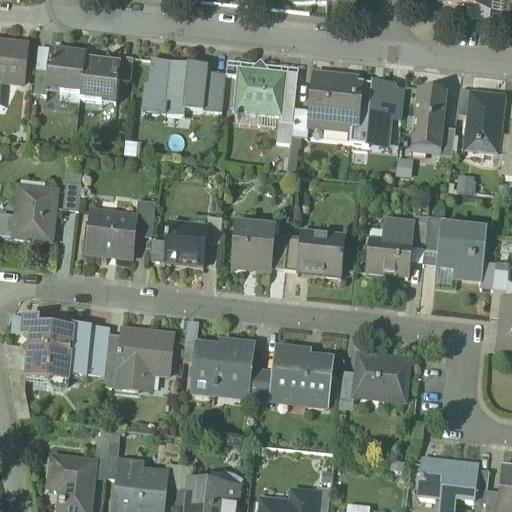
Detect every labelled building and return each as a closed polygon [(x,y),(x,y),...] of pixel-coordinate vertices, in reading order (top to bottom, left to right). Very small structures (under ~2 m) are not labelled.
[(491,0),(437,0),(437,6),(468,9),(490,12),(491,0)] [(490,12),(468,9),(466,21),(489,24),(490,12)] [(26,51),(0,48),(0,87),(22,90),(26,51)] [(50,54),(38,53),(36,76),(47,77),(50,54)] [(85,58),(50,54),(47,77),(45,97),(47,97),(81,101),(85,63),(85,58)] [(133,64),(119,62),(118,67),(120,67),(118,85),(130,87),(133,64)] [(118,67),(85,63),(81,101),(80,106),(115,110),(118,85),(120,67),(118,67)] [(207,71),(188,69),(187,70),(151,65),(148,92),(144,92),(141,118),(184,123),(185,115),(202,117),(207,78),(207,71)] [(285,80),(239,75),(234,116),(279,121),(280,121),(283,101),(285,80)] [(47,77),(36,76),(33,100),(47,102),(47,97),(45,97),(47,77)] [(298,79),(285,77),(285,80),(283,101),(296,103),(298,79)] [(225,80),(207,78),(204,105),(223,107),(225,80)] [(351,87),(312,82),(308,116),(307,128),(308,128),(347,133),(351,87)] [(374,90),(351,87),(347,133),(350,133),(349,148),(368,150),(374,90)] [(448,97),(417,94),(411,152),(440,155),(441,155),(444,133),(448,97)] [(472,96),(459,94),(457,118),(470,120),(472,100),(472,96)] [(503,103),(472,100),(470,120),(467,145),(476,147),(476,148),(479,148),(479,156),(497,158),(499,140),(503,103)] [(296,103),(283,101),(280,121),(279,121),(279,127),(293,128),(294,114),(296,103)] [(223,107),(204,105),(202,116),(221,118),(223,107)] [(308,116),(294,114),(293,128),(291,142),(307,144),(308,128),(307,128),(308,116)] [(279,127),(278,127),(276,148),(290,149),(291,142),(293,128),(279,127)] [(455,134),(444,133),(441,155),(440,155),(439,161),(452,162),(455,134)] [(509,141),(499,140),(497,158),(507,159),(509,141)] [(279,175),(295,177),(296,164),(281,162),(279,175)] [(398,162),(396,179),(411,181),(413,163),(398,162)] [(81,190),(65,189),(62,216),(78,218),(81,190)] [(56,198),(19,194),(14,243),(51,247),(56,198)] [(155,208),(137,206),(135,222),(136,223),(134,242),(151,244),(155,208)] [(135,222),(90,217),(85,259),(131,264),(134,242),(136,223),(135,222)] [(222,224),(206,222),(204,238),(206,239),(205,248),(219,249),(222,224)] [(427,223),(414,222),(413,229),(426,230),(427,223)] [(236,225),(235,227),(230,275),(270,279),(271,274),(274,246),(274,240),(249,238),(250,229),(250,227),(249,226),(247,224),(244,223),(241,223),(238,224),(236,225)] [(442,224),(427,223),(426,230),(424,256),(424,257),(437,259),(441,230),(441,229),(442,224)] [(413,230),(385,227),(383,248),(411,251),(413,230)] [(189,231),(168,229),(167,242),(165,242),(165,246),(165,247),(166,248),(164,267),(164,268),(203,272),(205,248),(206,239),(204,238),(189,237),(189,231)] [(426,230),(413,229),(413,230),(411,251),(412,251),(412,255),(424,256),(426,230)] [(441,229),(441,230),(437,264),(436,273),(436,274),(453,276),(452,282),(481,285),(483,268),(487,235),(441,229)] [(325,244),(301,242),(297,277),(297,280),(340,285),(345,240),(326,238),(325,244)] [(301,243),(288,242),(288,248),(285,275),(297,277),(301,243)] [(165,246),(151,245),(149,265),(164,267),(166,248),(165,247),(165,246)] [(288,248),(274,246),(271,274),(285,275),(288,248)] [(383,248),(369,246),(365,278),(409,283),(410,270),(412,255),(412,251),(411,251),(383,248)] [(424,256),(412,255),(410,270),(422,272),(423,262),(424,257),(424,256)] [(437,264),(423,262),(422,272),(436,273),(437,264)] [(483,268),(481,285),(480,294),(492,296),(495,269),(483,268)] [(506,297),(492,296),(489,324),(501,325),(503,304),(505,305),(506,297)] [(511,305),(505,305),(503,304),(501,325),(497,358),(499,358),(500,357),(511,358),(511,305)] [(91,332),(71,330),(71,336),(35,332),(33,352),(28,352),(26,378),(69,383),(70,375),(87,376),(88,365),(91,338),(91,332)] [(109,340),(91,338),(88,365),(106,367),(109,340)] [(146,342),(121,339),(117,370),(115,394),(138,397),(140,378),(169,381),(173,341),(146,338),(146,342)] [(121,341),(109,340),(106,367),(106,369),(117,370),(121,341)] [(196,350),(185,348),(183,367),(194,369),(196,350)] [(233,354),(196,350),(194,369),(191,399),(245,405),(246,395),(248,396),(250,375),(253,350),(234,348),(233,354)] [(296,354),(277,352),(274,378),(272,398),(304,402),(303,412),(326,414),(332,364),(295,360),(296,354)] [(408,367),(358,361),(356,379),(354,402),(404,407),(408,367)] [(117,370),(106,369),(103,393),(115,394),(117,370)] [(262,377),(250,375),(248,396),(246,395),(245,405),(259,407),(262,377)] [(274,378),(262,377),(259,407),(271,408),(272,398),(274,378)] [(356,379),(342,378),(339,407),(353,409),(354,402),(356,379)] [(424,429),(413,428),(412,443),(422,444),(424,429)] [(110,444),(97,443),(94,468),(93,485),(106,486),(110,444)] [(94,468),(51,463),(47,494),(60,496),(58,511),(90,511),(92,496),(91,496),(93,485),(94,468)] [(477,471),(421,465),(417,503),(473,509),(476,481),(477,471)] [(142,469),(120,467),(114,511),(163,511),(165,494),(166,481),(164,481),(141,479),(142,469)] [(180,471),(166,470),(164,481),(166,481),(165,494),(177,495),(180,471)] [(192,473),(180,471),(177,495),(175,511),(186,511),(189,488),(191,488),(192,473)] [(511,511),(511,474),(501,474),(499,499),(497,511),(511,511)] [(488,482),(476,481),(473,509),(485,510),(487,497),(488,482)] [(191,488),(189,488),(186,511),(235,511),(237,493),(191,488)] [(328,511),(330,494),(317,493),(316,499),(318,499),(316,511),(328,511)] [(296,509),(260,505),(259,511),(316,511),(318,499),(316,499),(297,497),(296,509)] [(497,511),(499,499),(487,497),(485,510),(484,511),(497,511)]
